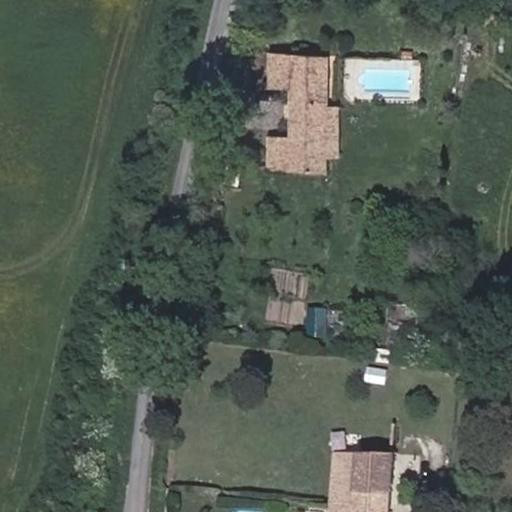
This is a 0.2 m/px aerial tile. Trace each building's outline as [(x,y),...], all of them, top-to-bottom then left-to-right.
[(273,86),(296,89),(297,51),(275,50),(273,86)] [(327,133),(329,105),(330,54),(297,51),(296,89),(294,140),(292,172),(326,175),(327,157),(327,133)] [(327,133),(343,134),(344,106),(329,105),(327,133)] [(327,157),(342,157),(343,134),(327,133),(327,157)] [(269,171),(292,172),(294,140),(271,137),(269,171)] [(387,390),(404,392),(406,366),(390,364),(387,390)] [(355,434),(373,435),(374,423),(351,421),(350,440),(344,440),(343,453),(355,454),(355,434)] [(392,456),(399,456),(402,426),(374,423),(373,435),(355,434),(355,454),(392,456)] [(338,511),(388,511),(392,456),(355,454),(343,453),(338,511)]
